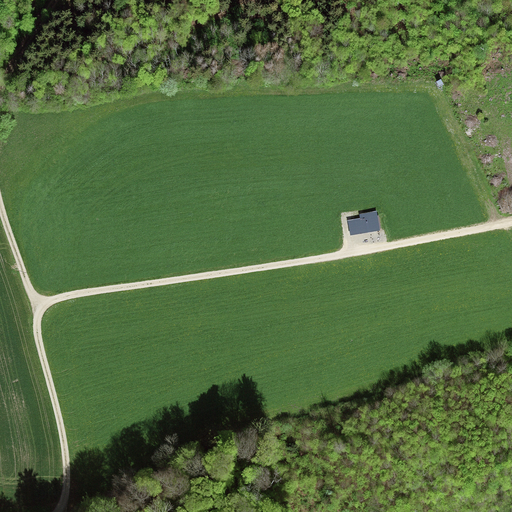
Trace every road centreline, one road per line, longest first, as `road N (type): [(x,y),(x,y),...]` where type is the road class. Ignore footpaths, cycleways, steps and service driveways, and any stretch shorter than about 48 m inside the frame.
road 1 (track): [(41,304),(511,222)]
road 2 (track): [(0,206),(41,304),(36,325),(64,441),(65,495)]
